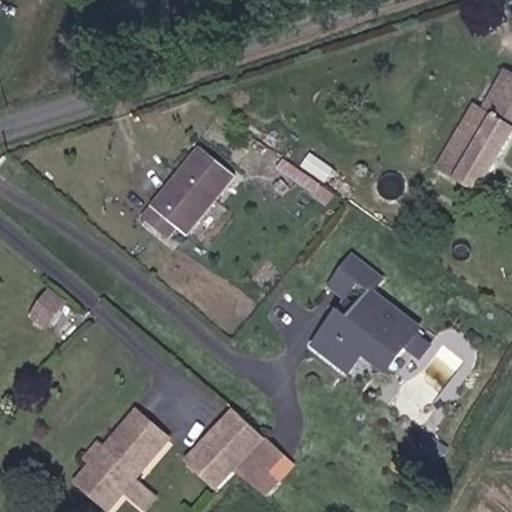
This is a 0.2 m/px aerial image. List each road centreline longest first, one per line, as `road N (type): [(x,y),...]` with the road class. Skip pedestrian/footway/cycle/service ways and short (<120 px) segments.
road 1 (unclassified): [(0,123),(385,0)]
road 2 (unknown): [(0,213),(218,422)]
